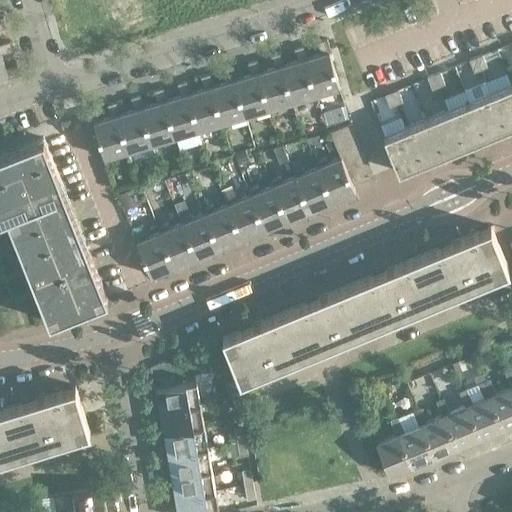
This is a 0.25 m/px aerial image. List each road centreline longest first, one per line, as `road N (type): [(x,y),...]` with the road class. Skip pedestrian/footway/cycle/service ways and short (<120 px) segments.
road 1 (tertiary): [(115,333),(511,170)]
road 2 (residential): [(317,0),(43,83)]
road 3 (residential): [(148,511),(115,333)]
